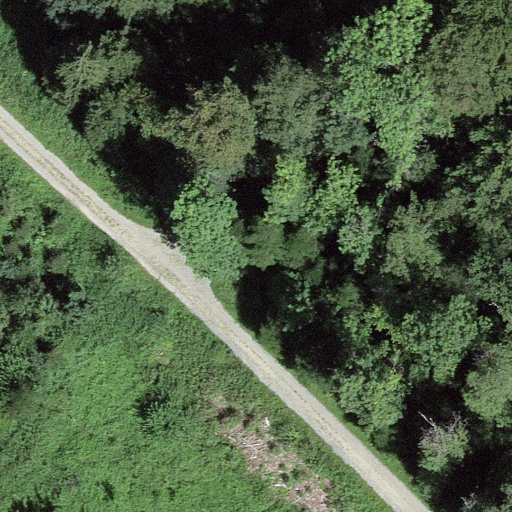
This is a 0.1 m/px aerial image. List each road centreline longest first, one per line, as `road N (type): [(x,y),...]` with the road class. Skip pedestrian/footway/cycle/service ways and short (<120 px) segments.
road 1 (track): [(0,116),(167,263),(409,511)]
road 2 (track): [(497,0),(167,263)]
